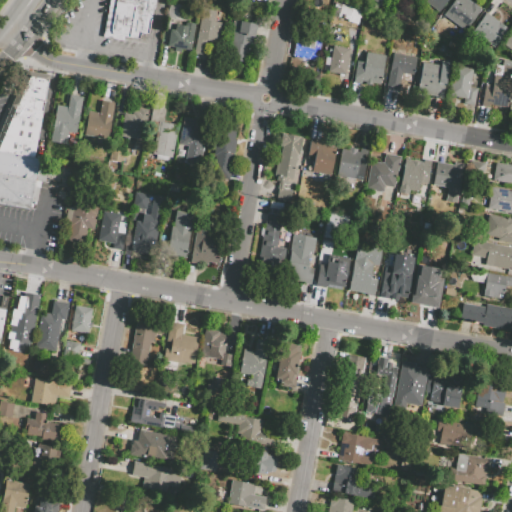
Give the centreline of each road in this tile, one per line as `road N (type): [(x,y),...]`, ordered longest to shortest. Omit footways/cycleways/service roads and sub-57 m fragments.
road 1 (residential): [(511,355),(23,266)]
road 2 (residential): [(511,145),(128,76)]
road 3 (residential): [(235,304),(285,0)]
road 4 (residential): [(78,511),(119,285)]
road 5 (residential): [(298,511),(329,322)]
